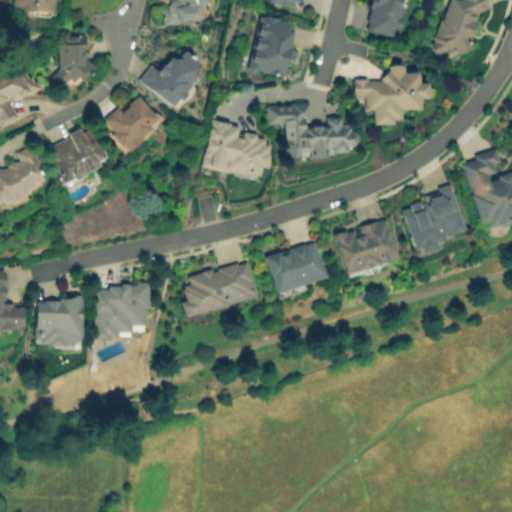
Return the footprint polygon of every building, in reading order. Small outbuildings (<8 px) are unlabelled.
[(54,0),(53,11),(35,9),(34,11),(22,10),(22,8),(13,7),(13,0),(54,0)] [(176,0),(205,0),(206,1),(202,6),(198,7),(200,18),(179,22),(179,23),(164,26),(160,9),(167,8),(167,7),(171,1),(176,0)] [(294,0),(263,0),(263,1),(292,8),(294,0)] [(404,0),(399,36),(394,35),(392,42),(370,35),(376,0),(404,0)] [(484,0),(489,11),(479,16),(470,44),(473,53),(459,60),(455,51),(435,60),(430,48),(436,45),(449,0),(456,0),(461,2),(464,0),(484,0)] [(261,19),(295,28),(283,82),(248,74),(261,19)] [(57,44),(64,44),(64,38),(70,38),(70,35),(84,35),(84,58),(94,68),(81,81),(77,77),(73,81),(61,69),(57,69),(57,44)] [(182,51),(183,52),(184,51),(198,62),(189,73),(194,77),(187,85),(188,86),(183,92),(184,94),(178,101),(176,99),(169,107),(138,80),(150,65),(157,71),(162,65),(163,66),(170,57),(173,59),(176,59),(182,51)] [(0,70),(3,69),(1,66),(16,58),(19,63),(22,61),(25,67),(27,66),(30,71),(33,70),(36,76),(37,75),(41,81),(28,89),(27,88),(15,94),(12,90),(8,92),(17,109),(0,118),(0,70)] [(419,90),(427,90),(427,106),(420,107),(420,117),(400,118),(400,127),(372,128),(372,118),(363,118),(362,100),(353,100),(353,87),(379,86),(388,77),(388,71),(404,71),(404,79),(419,78),(419,90)] [(102,119),(117,107),(121,111),(128,106),(126,104),(137,95),(156,118),(147,124),(150,128),(138,138),(135,135),(120,148),(109,134),(112,131),(102,119)] [(267,107),(309,106),(310,129),(326,129),(326,122),(340,122),(340,128),(349,128),(350,154),(345,154),(346,159),(325,160),(325,166),(308,166),(308,160),(299,160),(299,164),(284,164),(283,128),(267,129),(267,107)] [(68,137),(66,134),(79,128),(81,133),(90,128),(104,157),(96,161),(98,165),(82,173),(83,175),(72,181),(71,179),(62,183),(52,163),(56,161),(49,146),(68,137)] [(258,182),(202,167),(212,129),(267,143),(258,182)] [(0,168),(5,169),(8,167),(7,165),(15,161),(16,162),(20,160),(16,153),(30,146),(40,164),(36,166),(43,179),(33,184),(34,187),(25,192),(26,195),(13,202),(0,201),(0,168)] [(496,184),(511,179),(511,226),(489,234),(488,229),(480,231),(462,169),(497,158),(501,170),(493,172),(496,184)] [(463,239),(411,253),(401,215),(452,200),(463,239)] [(396,267),(344,282),(333,240),(383,226),(396,267)] [(275,301),(265,262),(313,247),(324,286),(275,301)] [(181,314),(176,298),(181,296),(178,286),(185,284),(182,276),(241,258),(252,292),(181,314)] [(0,270),(6,270),(6,305),(23,305),(23,325),(0,324),(0,270)] [(150,277),(150,302),(146,302),(146,318),(132,318),(132,325),(119,325),(119,330),(110,330),(110,333),(95,333),(96,284),(110,284),(110,281),(122,281),(122,278),(132,278),(132,280),(137,280),(137,277),(150,277)] [(83,339),(35,339),(35,300),(56,300),(56,294),(83,294),(83,339)]
